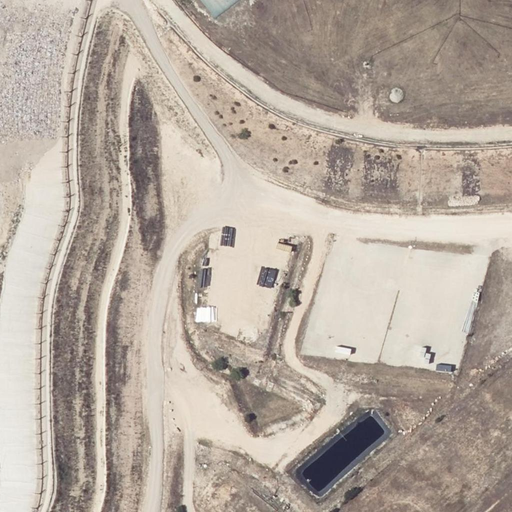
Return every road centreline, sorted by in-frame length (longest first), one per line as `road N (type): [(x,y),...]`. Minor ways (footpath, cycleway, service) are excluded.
road 1 (track): [(511,131),(380,129),(291,106),(215,53),(160,0)]
road 2 (track): [(188,425),(269,450),(328,420),(334,406),(327,386),(294,360),(290,339),(329,211)]
road 3 (track): [(149,511),(159,288),(193,224),(244,177)]
road 4 (track): [(511,365),(345,511)]
road 5 (track): [(190,511),(187,402),(181,385),(155,376)]
